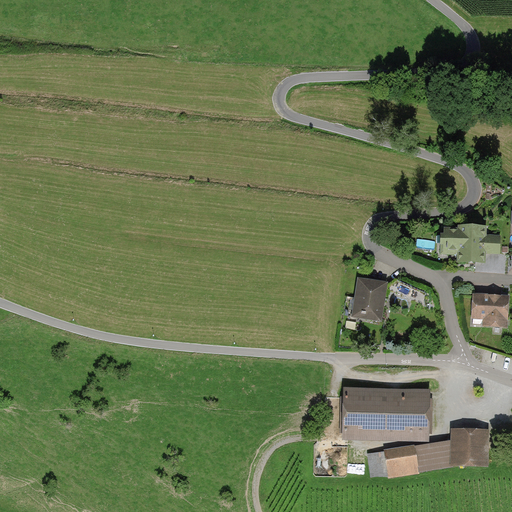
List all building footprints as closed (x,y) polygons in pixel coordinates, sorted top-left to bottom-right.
[(457,234),(439,233),(439,257),(456,258),(456,266),(483,266),(483,254),(500,254),(500,237),(483,237),(483,227),(457,227),(457,234)] [(386,285),(358,281),(352,318),(381,322),(386,285)] [(507,299),(471,298),(470,326),(506,327),(507,299)] [(429,400),(345,398),(344,435),(390,436),(390,433),(427,434),(429,400)] [(449,444),(384,453),(387,475),(455,466),(485,467),(486,432),(450,431),(449,444)]
